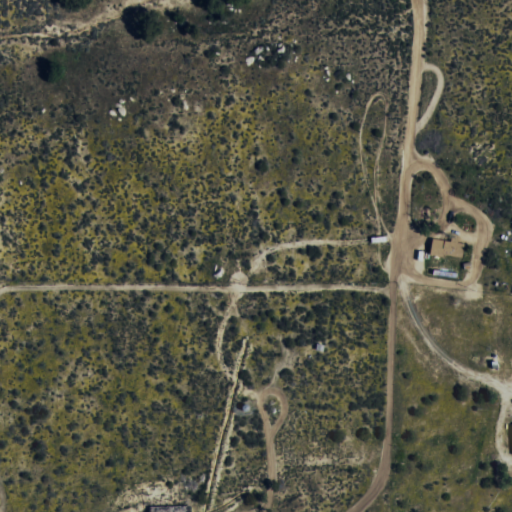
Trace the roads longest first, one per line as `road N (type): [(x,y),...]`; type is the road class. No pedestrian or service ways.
road 1 (residential): [(416,0),(358,317),(354,511)]
road 2 (residential): [(8,118),(7,384)]
